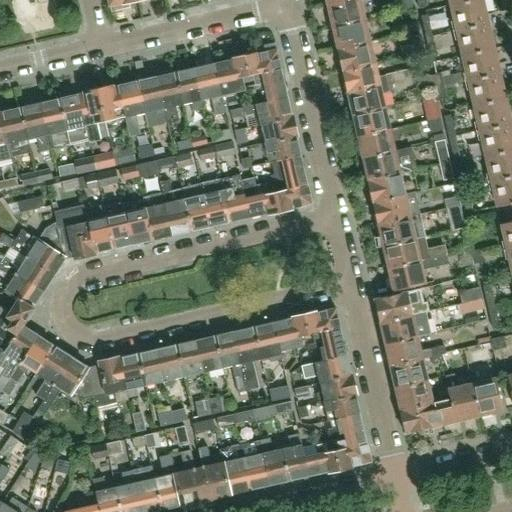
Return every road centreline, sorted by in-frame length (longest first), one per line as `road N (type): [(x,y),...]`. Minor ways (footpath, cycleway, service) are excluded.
road 1 (residential): [(348,284),(96,340),(71,331),(62,315),(68,288),(80,278),(333,219)]
road 2 (residential): [(333,219),(285,4)]
road 3 (residential): [(390,477),(348,284)]
road 4 (residential): [(100,46),(285,4)]
road 5 (residential): [(248,511),(390,477)]
road 6 (residential): [(390,477),(511,448)]
